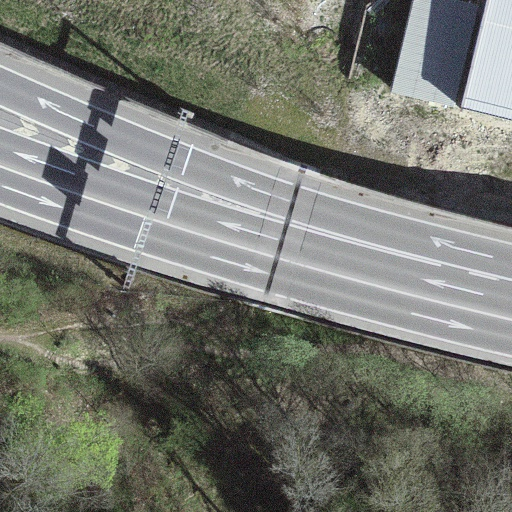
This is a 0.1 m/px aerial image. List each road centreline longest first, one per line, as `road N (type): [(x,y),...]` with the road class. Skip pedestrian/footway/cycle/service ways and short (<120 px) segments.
road 1 (trunk): [(435,299),(381,234),(0,83)]
road 2 (trunk): [(435,299),(0,167)]
